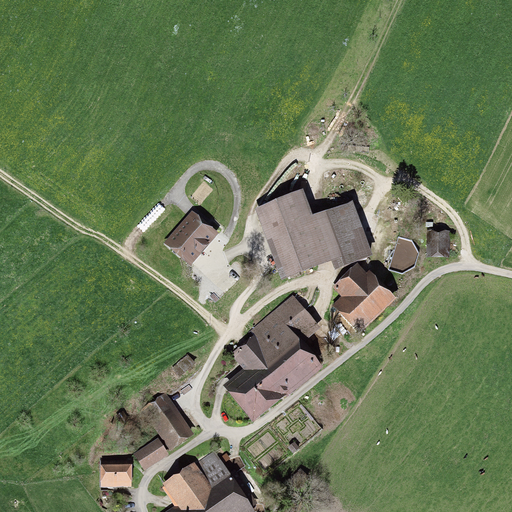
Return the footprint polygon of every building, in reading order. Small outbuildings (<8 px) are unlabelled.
[(287,275),(340,255),(345,268),(369,259),(352,212),(312,226),(301,196),(263,210),(287,275)] [(212,238),(191,220),(169,245),(189,263),(212,238)] [(448,237),(432,235),(431,256),(446,257),(448,237)] [(387,244),(383,258),(390,271),(403,276),(415,270),(420,255),(413,242),(400,238),(387,244)] [(338,288),(346,296),(338,303),(359,326),(387,299),(358,269),(338,288)] [(241,367),(244,364),(251,372),(232,389),(253,415),(319,362),(303,342),(315,332),(301,314),(313,304),(302,291),(251,333),(256,339),(233,357),(241,367)] [(193,366),(186,358),(173,370),(180,378),(193,366)] [(160,425),(173,416),(175,414),(164,398),(144,412),(155,429),(160,425)] [(160,425),(175,446),(188,438),(173,416),(160,425)] [(137,455),(145,467),(165,454),(157,442),(137,455)] [(179,511),(253,511),(250,507),(256,504),(236,474),(230,478),(219,463),(220,463),(214,454),(165,487),(182,511),(179,511)] [(117,491),(117,485),(127,485),(128,466),(106,466),(105,485),(101,485),(101,491),(117,491)]
